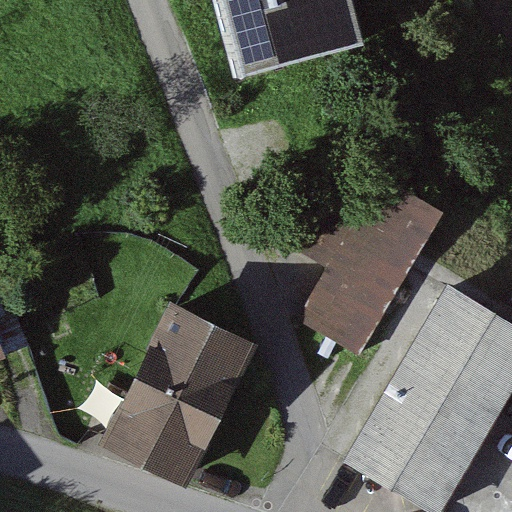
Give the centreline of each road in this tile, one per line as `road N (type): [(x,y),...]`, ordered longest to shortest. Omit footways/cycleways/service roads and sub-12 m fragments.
road 1 (residential): [(271,511),(309,425),(147,0)]
road 2 (residential): [(183,511),(0,453)]
